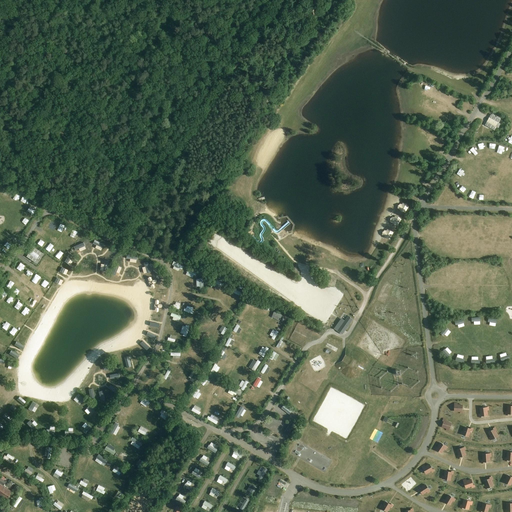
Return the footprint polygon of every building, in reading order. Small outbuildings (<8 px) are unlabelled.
[(501,119),(491,114),(485,125),(495,130),(497,127),(498,128),(501,124),(499,123),(501,119)] [(60,233),(63,228),(57,224),(53,229),(60,233)] [(74,233),(72,239),(80,241),(81,235),(74,233)] [(42,253),(33,247),(26,257),(35,263),(38,260),(39,261),(41,257),(40,256),(42,253)] [(142,268),(143,264),(132,259),(131,262),(142,268)] [(55,272),(58,262),(53,261),(49,272),(47,272),(45,280),(49,281),(50,279),(53,280),(55,272)] [(26,271),(34,275),(37,270),(29,265),(26,271)] [(146,265),(143,270),(149,274),(152,269),(146,265)] [(437,284),(443,278),(439,275),(433,281),(437,284)] [(52,281),(50,286),(57,289),(59,283),(52,281)] [(26,299),(29,295),(26,293),(28,291),(24,288),(20,294),(26,299)] [(44,294),(49,300),(54,295),(49,289),(44,294)] [(441,301),(438,298),(440,296),(437,293),(432,297),(437,304),(441,301)] [(34,301),(31,302),(31,300),(27,301),(29,313),(34,312),(33,310),(36,309),(34,301)] [(162,312),(162,309),(155,308),(152,321),(158,323),(159,320),(162,321),(162,317),(158,316),(159,311),(162,312)] [(184,314),(193,316),(194,313),(189,312),(190,309),(186,308),(184,314)] [(353,319),(348,316),(344,321),(339,327),(340,327),(337,331),(342,335),(353,319)] [(21,335),(26,340),(27,339),(28,340),(31,337),(25,331),(21,335)] [(444,338),(446,340),(451,336),(446,331),(440,337),(443,340),(444,338)] [(276,351),(281,353),(284,345),(279,343),(276,351)] [(447,350),(442,355),(447,360),(452,356),(447,350)] [(17,360),(18,357),(11,355),(10,361),(18,363),(19,361),(17,360)] [(510,360),(507,360),(506,356),(499,357),(500,365),(510,364),(510,360)] [(455,364),(462,366),(464,360),(457,357),(455,364)] [(323,366),(307,368),(310,384),(326,381),(323,366)] [(243,382),(238,389),(243,393),(248,386),(243,382)] [(84,386),(80,392),(87,396),(90,391),(84,386)] [(32,411),(35,404),(32,403),(33,402),(30,400),(26,409),(32,411)] [(16,409),(19,411),(26,403),(23,401),(16,409)] [(457,403),(455,403),(454,411),(459,412),(459,414),(463,414),(463,411),(462,411),(462,405),(457,405),(457,403)] [(85,404),(81,407),(86,413),(90,410),(85,404)] [(239,412),(237,416),(251,422),(256,413),(239,405),(236,411),(239,412)] [(488,410),(487,407),(479,408),(480,414),(478,415),(478,418),(481,417),(481,416),(487,415),(486,411),(488,410)] [(161,413),(159,418),(166,422),(168,417),(161,413)] [(446,420),(443,419),(442,421),(443,422),(442,427),(446,428),(445,431),(448,432),(451,423),(445,421),(446,420)] [(461,434),(468,436),(470,431),(472,431),(473,428),(471,428),(470,429),(465,427),(463,432),(462,431),(461,434)] [(490,440),(498,436),(495,431),(497,430),(495,427),(493,428),(493,430),(488,432),(491,437),(489,437),(490,440)] [(144,433),(145,431),(141,428),(138,433),(146,438),(148,435),(144,433)] [(370,442),(378,445),(379,443),(382,437),(374,433),(370,442)] [(447,447),(440,443),(436,448),(435,447),(433,449),(436,451),(436,450),(441,453),(444,450),(445,450),(447,447)] [(142,445),(139,449),(147,454),(150,450),(142,445)] [(301,454),(306,456),(308,449),(297,447),(295,456),(301,457),(301,454)] [(466,450),(465,447),(457,450),(459,455),(457,456),(458,459),(461,458),(460,457),(466,455),(464,451),(466,450)] [(46,450),(43,457),(48,460),(52,453),(46,450)] [(511,452),(507,452),(507,458),(504,457),(503,461),(507,461),(507,460),(511,460),(511,452)] [(491,454),(483,454),(483,460),(481,460),(481,463),(484,463),(484,462),(490,461),(489,456),(491,456),(491,454)] [(6,455),(3,461),(11,466),(15,461),(6,455)] [(69,467),(70,457),(61,457),(60,467),(69,467)] [(81,467),(81,464),(84,465),(85,460),(79,458),(77,467),(81,467)] [(422,467),(426,474),(431,471),(432,472),(435,471),(433,469),(432,469),(430,464),(425,467),(424,465),(422,467)] [(119,478),(121,475),(114,470),(112,473),(119,478)] [(442,479),(450,480),(451,474),(453,474),(453,471),(451,471),(451,472),(445,471),(444,476),(443,476),(442,479)] [(503,481),(510,485),(511,481),(511,477),(508,475),(506,480),(504,479),(503,481)] [(485,489),(493,486),(491,480),(493,480),(491,477),(489,478),(490,479),(484,481),(486,485),(484,486),(485,489)] [(6,482),(0,478),(0,496),(2,498),(3,497),(7,499),(12,491),(3,486),(6,482)] [(463,480),(466,488),(471,486),(472,488),(475,487),(474,484),(473,485),(471,479),(466,481),(466,479),(463,480)] [(430,492),(425,484),(420,488),(419,486),(417,488),(418,490),(419,489),(422,495),(426,493),(427,494),(430,492)] [(455,499),(448,495),(445,500),(443,499),(441,502),(444,503),(445,502),(450,505),(452,501),(453,502),(455,499)] [(471,502),(464,499),(462,505),(460,505),(459,508),(462,509),(463,507),(468,509),(470,505),(471,502)] [(380,507),(387,511),(390,507),(392,507),(393,505),(391,503),(390,504),(386,502),(383,506),(382,505),(380,507)] [(491,505),(483,503),(482,509),(480,508),(479,511),(482,511),(486,511),(487,511),(489,507),(490,508),(491,505)]
